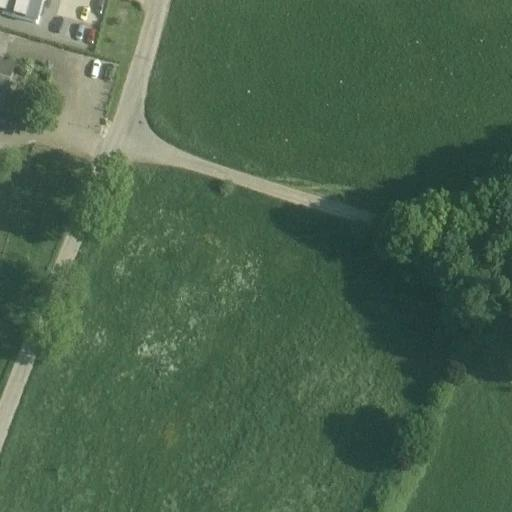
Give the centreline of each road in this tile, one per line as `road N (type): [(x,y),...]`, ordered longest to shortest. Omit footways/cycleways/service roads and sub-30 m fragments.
road 1 (unclassified): [(511,352),(463,262),(428,237),(114,138)]
road 2 (unclassified): [(114,138),(0,436)]
road 3 (unclassified): [(154,0),(114,138)]
